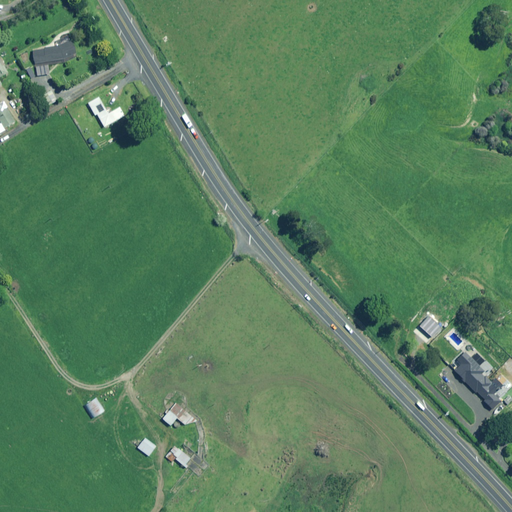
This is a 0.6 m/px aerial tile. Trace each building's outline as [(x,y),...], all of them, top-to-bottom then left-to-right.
[(69,41),(56,48),(32,52),(35,73),(48,71),(47,66),(64,63),(75,59),(74,47),(69,41)] [(56,102),(50,91),(40,96),(46,107),(56,102)] [(96,115),(103,128),(104,128),(106,131),(110,129),(109,125),(114,122),(109,113),(107,115),(98,98),(87,104),(94,116),(96,115)] [(80,108),(75,101),(67,106),(72,114),(80,108)] [(1,111),(0,109),(0,123),(3,129),(14,123),(6,108),(1,111)] [(167,414),(183,425),(196,421),(174,404),(167,414)] [(155,447),(144,439),(137,448),(147,456),(155,447)] [(190,459),(173,446),(164,457),(171,463),(174,460),(183,467),(190,459)]
